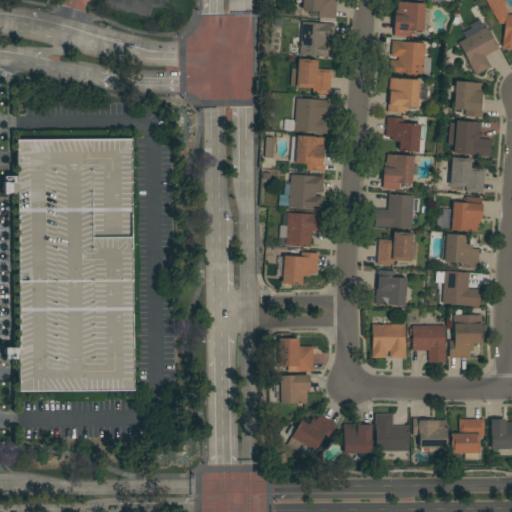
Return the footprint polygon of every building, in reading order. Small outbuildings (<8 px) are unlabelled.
[(336,0),(335,19),(318,17),(318,12),(301,10),(301,0),(336,0)] [(485,0),(502,0),(505,4),(503,5),(508,12),(506,13),(507,14),(511,14),(511,49),(504,49),(504,48),(501,47),(504,24),(498,24),(485,0)] [(422,32),(410,31),(409,37),(393,36),(393,30),(394,15),(395,15),(395,10),(397,10),(397,2),(424,4),(422,32)] [(484,57),(490,67),(475,76),(468,63),(469,62),(458,42),(465,38),(461,32),(469,28),(467,25),(478,19),(480,22),(481,21),(484,28),(486,27),(498,49),(484,57)] [(334,24),(333,40),(327,40),(326,43),(333,44),(332,57),(331,57),(331,58),(322,57),(322,56),(291,54),(292,43),(300,43),(301,22),(334,24)] [(423,58),(430,59),(429,77),(389,74),(390,60),(397,61),(397,57),(390,57),(391,41),(399,41),(399,42),(424,44),(423,58)] [(317,60),(316,69),(331,70),(329,95),(312,94),(312,88),(295,87),(296,86),(290,86),(291,69),(296,69),(297,59),(317,60)] [(419,80),(417,108),(404,107),(404,113),(386,112),(389,78),(419,80)] [(464,116),(464,110),(452,109),(453,101),(446,100),(447,84),(454,84),(454,81),(482,83),(481,98),(482,98),(481,110),(482,110),(481,117),(464,116)] [(329,101),(327,116),(320,116),(320,120),(327,120),(326,134),(293,132),(293,130),(285,130),(286,122),(294,123),(296,98),(329,101)] [(386,117),(403,118),(403,123),(419,125),(419,126),(426,126),(425,139),(418,138),(418,153),(398,151),(398,142),(391,142),(391,137),(385,137),(386,117)] [(446,153),(449,123),(455,124),(455,121),(480,123),(479,131),(481,131),(480,138),(479,138),(479,139),(491,140),(489,157),(446,153)] [(305,171),(306,164),(294,163),(294,162),(289,161),(291,137),(296,137),(296,136),(323,137),(323,152),(324,152),(323,164),(323,172),(305,171)] [(273,158),(264,158),(265,138),(274,138),(273,158)] [(132,391),(17,391),(17,360),(6,360),(6,354),(3,354),(3,348),(17,348),(16,195),(2,195),(2,182),(4,182),(4,176),(15,176),(15,139),(131,139),(132,391)] [(413,156),(411,184),(399,183),(398,190),(382,189),(382,182),(381,182),(382,167),(383,167),(384,163),(386,163),(386,154),(413,156)] [(482,194),(465,192),(465,187),(448,186),(448,184),(441,184),(441,180),(441,177),(441,174),(442,171),(445,168),(450,166),(450,157),(470,159),(470,168),(484,169),(482,194)] [(323,177),(322,193),(315,192),(315,196),(321,196),(320,210),(277,207),(278,195),(283,195),(284,182),(289,182),(290,175),(323,177)] [(374,227),(375,209),(387,210),(388,194),(413,196),(410,229),(374,227)] [(464,203),(465,197),(481,198),(479,224),(477,224),(477,232),(450,231),(450,229),(443,229),(441,229),(439,228),(438,227),(436,224),(436,220),(436,218),(438,216),(441,215),(441,208),(451,209),(452,202),(464,203)] [(310,215),(310,214),(324,215),(323,233),(311,232),(310,248),(284,246),(285,238),(278,238),(279,225),(281,226),(282,212),(310,215)] [(378,239),(392,240),(392,232),(412,233),(410,262),(393,260),(393,265),(376,264),(378,239)] [(477,269),(459,268),(460,263),(443,262),(445,234),(465,236),(464,244),(472,245),(472,249),(478,250),(477,269)] [(316,273),(309,273),(309,277),(302,276),(301,285),(281,284),(283,256),(300,257),(300,252),(318,253),(316,273)] [(374,304),(375,288),(376,288),(377,270),(394,271),(393,278),(406,279),(404,306),(374,304)] [(479,290),(478,307),(441,304),(443,271),(468,273),(467,289),(479,290)] [(466,324),(466,317),(481,316),(481,344),(472,344),(472,351),(468,351),(468,358),(448,358),(448,341),(453,341),(453,324),(466,324)] [(385,358),(371,358),(371,325),(372,325),(372,318),(386,318),(386,320),(390,320),(390,325),(404,324),(405,358),(389,358),(388,351),(385,351),(385,358)] [(444,325),(444,348),(445,363),(427,363),(427,351),(411,351),(411,326),(444,325)] [(312,372),(295,372),(295,367),(278,367),(277,339),(298,338),(298,347),(312,346),(312,372)] [(309,390),(306,391),(306,404),(279,404),(279,400),(276,400),(276,393),(273,393),(273,384),(268,384),(268,374),(276,374),(276,384),(279,384),(278,376),(308,375),(309,390)] [(308,425),(311,418),(315,420),(318,414),(335,424),(326,439),(323,437),(314,452),(313,451),(309,456),(300,450),(298,453),(286,445),(290,437),(286,434),(291,425),(295,428),(300,420),(308,425)] [(392,414),(392,427),(407,426),(408,451),(375,452),(375,427),(374,427),(374,414),(392,414)] [(431,418),(431,421),(445,420),(446,448),(429,448),(429,452),(420,453),(420,448),(418,448),(417,435),(412,435),(412,418),(431,418)] [(483,419),(483,436),(478,437),(478,454),(450,454),(449,434),(458,434),(458,419),(483,419)] [(504,420),(504,422),(511,422),(511,449),(490,449),(489,420),(504,420)] [(370,424),(370,431),(369,431),(369,459),(347,459),(347,454),(343,454),(342,425),(370,424)] [(274,466),(272,456),(284,453),(287,467),(274,466)]
